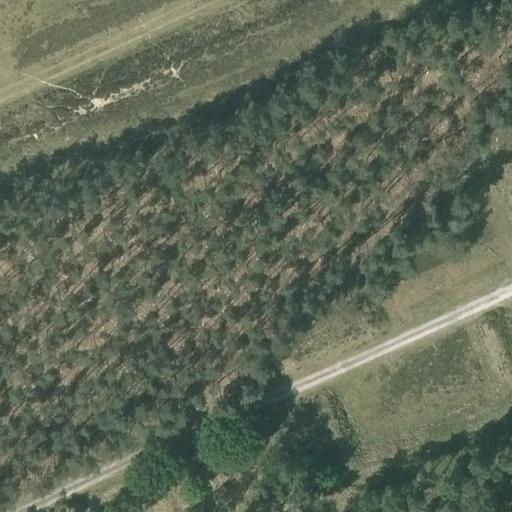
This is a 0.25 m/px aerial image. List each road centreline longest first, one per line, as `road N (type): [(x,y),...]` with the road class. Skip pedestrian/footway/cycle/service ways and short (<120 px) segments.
road 1 (track): [(511,296),(36,511)]
road 2 (track): [(255,0),(0,114)]
